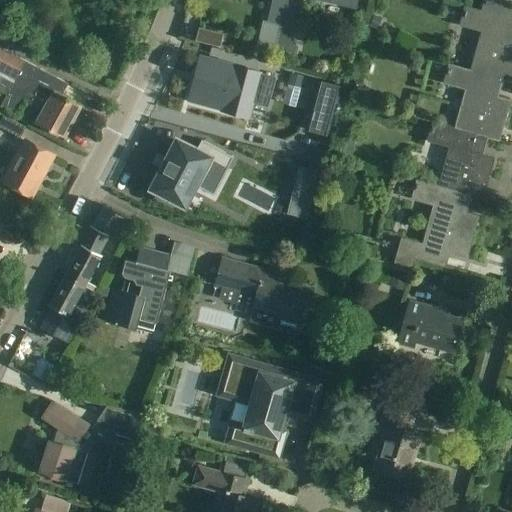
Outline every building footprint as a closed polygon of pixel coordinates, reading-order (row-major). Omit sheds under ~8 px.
[(261,21),(255,51),(273,55),(277,36),(280,26),(280,25),(285,0),(271,0),(267,22),(261,21)] [(273,55),(272,58),(294,63),(296,47),(291,38),(291,35),(292,28),(294,29),(300,0),(285,0),(280,25),(280,26),(277,36),(273,55)] [(317,0),(354,9),(355,0),(317,0)] [(471,70),(502,78),(511,80),(511,46),(511,42),(511,2),(501,0),(483,0),(481,10),(465,6),(460,24),(482,30),(471,70)] [(372,15),(368,26),(372,27),(376,29),(380,18),(377,16),(372,15)] [(220,46),(224,34),(199,27),(196,40),(220,46)] [(14,81),(6,96),(0,106),(16,114),(23,102),(40,111),(34,122),(64,137),(81,104),(62,93),(67,83),(0,46),(0,72),(14,80),(14,81)] [(200,56),(188,100),(247,116),(251,101),(255,88),(271,92),(275,76),(259,72),(200,56)] [(502,78),(471,70),(449,64),(444,82),(466,88),(456,127),(487,136),(500,139),(511,99),(498,95),(502,78)] [(0,72),(0,92),(6,96),(14,81),(14,80),(0,72)] [(289,73),(285,89),(297,92),(302,77),(289,73)] [(351,76),(347,89),(359,93),(363,80),(351,76)] [(315,80),(302,130),(328,137),(340,87),(315,80)] [(0,126),(19,137),(25,126),(3,114),(0,119),(0,126)] [(487,136),(456,127),(434,122),(429,140),(451,146),(440,185),(471,194),(472,194),(484,197),(495,157),(482,153),(487,136)] [(30,197),(54,156),(25,139),(2,181),(30,197)] [(345,139),(341,154),(350,157),(354,142),(345,139)] [(212,195),(231,157),(200,140),(194,152),(176,142),(149,189),(181,204),(191,185),(212,195)] [(297,166),(286,213),(307,218),(318,171),(297,166)] [(471,194),(440,185),(418,179),(413,197),(435,203),(424,243),(403,238),(395,269),(412,274),(417,257),(435,262),(439,247),(469,255),(480,214),(467,210),(471,194)] [(81,245),(65,274),(70,277),(85,286),(101,256),(98,254),(107,235),(103,233),(114,211),(101,205),(91,226),(90,227),(81,245)] [(107,309),(104,321),(136,329),(137,326),(139,318),(155,322),(156,322),(170,270),(166,269),(170,254),(139,246),(136,261),(125,258),(120,275),(125,276),(122,289),(113,287),(113,288),(108,286),(105,297),(110,298),(107,309)] [(223,259),(215,286),(220,288),(217,298),(249,307),(252,308),(302,322),(312,288),(288,282),(289,277),(263,270),(249,266),(223,259)] [(392,271),(389,286),(402,289),(406,275),(392,271)] [(52,305),(40,327),(66,341),(78,320),(94,291),(85,286),(70,277),(65,274),(49,304),(52,305)] [(102,285),(99,295),(105,297),(108,286),(102,285)] [(452,352),(461,320),(423,308),(423,306),(410,302),(398,343),(412,347),(413,341),(452,352)] [(228,352),(216,393),(239,399),(239,400),(249,403),(244,423),(230,419),(224,442),(277,456),(282,433),(284,428),(288,414),(300,417),(311,421),(322,380),(228,352)] [(40,357),(31,374),(34,375),(33,378),(44,384),(45,382),(46,382),(56,366),(40,357)] [(52,377),(50,384),(58,386),(57,387),(72,391),(75,381),(60,377),(60,379),(52,377)] [(83,444),(78,439),(87,424),(53,401),(42,417),(57,428),(53,443),(48,442),(39,470),(63,478),(63,480),(76,485),(85,453),(81,452),(83,444)] [(418,449),(422,447),(423,442),(422,437),(418,435),(408,432),(414,410),(386,402),(384,401),(375,432),(385,434),(374,470),(406,479),(415,448),(418,449)] [(100,417),(93,429),(111,440),(115,434),(131,438),(134,439),(141,414),(122,409),(118,422),(100,417)] [(145,423),(143,432),(155,436),(158,426),(145,423)] [(243,495),(251,466),(220,459),(217,471),(196,465),(191,484),(216,492),(216,491),(218,491),(212,511),(251,511),(255,499),(243,495)]
